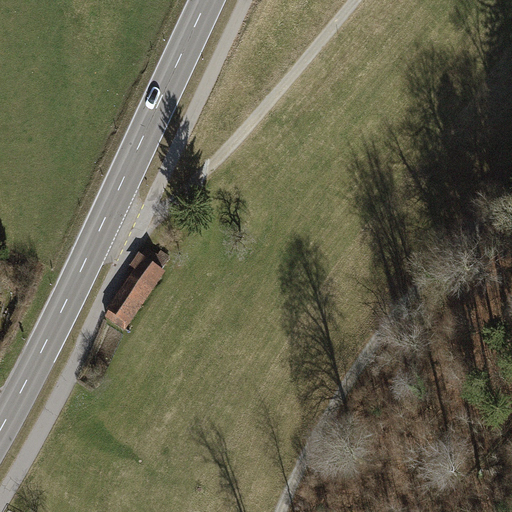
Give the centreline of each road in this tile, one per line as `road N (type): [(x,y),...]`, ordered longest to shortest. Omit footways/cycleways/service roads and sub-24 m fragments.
road 1 (secondary): [(0,433),(207,0)]
road 2 (track): [(283,511),(312,434),(386,328),(511,204)]
road 3 (track): [(359,0),(161,215),(141,226),(104,220)]
